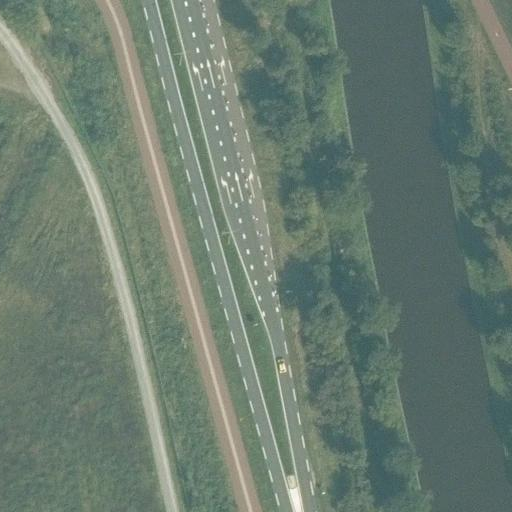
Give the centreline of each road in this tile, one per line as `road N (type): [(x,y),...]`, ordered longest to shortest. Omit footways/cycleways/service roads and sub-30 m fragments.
road 1 (unclassified): [(104,0),(250,511)]
road 2 (secondary): [(147,0),(291,511)]
road 3 (secondary): [(303,511),(276,347),(190,0)]
